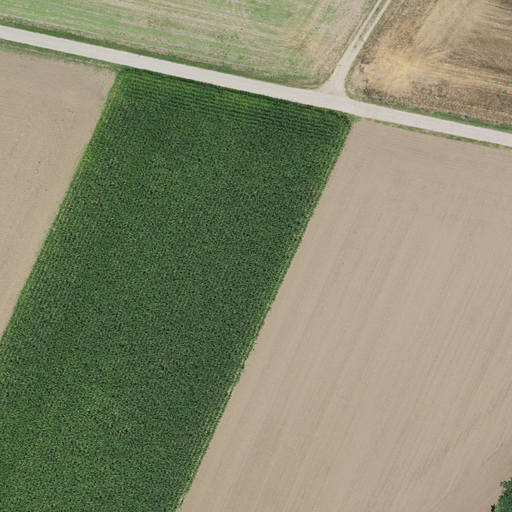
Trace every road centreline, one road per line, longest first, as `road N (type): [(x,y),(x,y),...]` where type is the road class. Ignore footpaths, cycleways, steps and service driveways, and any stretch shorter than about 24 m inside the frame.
road 1 (track): [(0,31),(511,143)]
road 2 (track): [(316,101),(383,0)]
